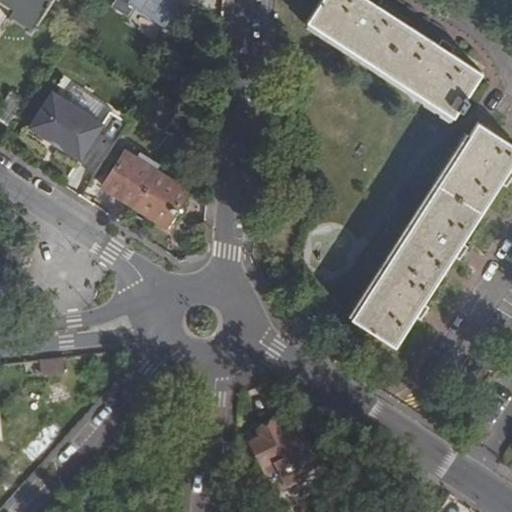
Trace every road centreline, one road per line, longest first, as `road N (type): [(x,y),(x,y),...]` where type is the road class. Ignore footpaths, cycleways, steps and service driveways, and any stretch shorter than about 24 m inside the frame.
road 1 (residential): [(511,506),(237,327)]
road 2 (residential): [(220,291),(251,0)]
road 3 (residential): [(24,511),(177,344)]
road 4 (residential): [(179,297),(0,177)]
road 5 (residential): [(0,335),(169,317)]
road 6 (residential): [(200,511),(209,355)]
